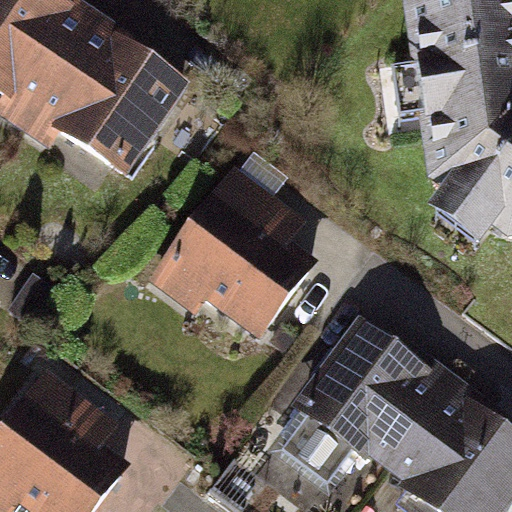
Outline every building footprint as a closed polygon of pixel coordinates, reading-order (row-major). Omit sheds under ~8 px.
[(53,0),(0,0),(0,105),(6,110),(0,118),(0,121),(60,161),(71,144),(135,186),(196,95),(148,63),(53,0)] [(511,0),(454,0),(407,6),(435,197),(444,207),(429,228),(482,267),(497,243),(511,255),(511,0)] [(304,222),(239,173),(151,291),(201,328),(210,315),(265,355),(321,279),(283,251),(304,222)] [(419,352),(366,314),(294,412),(429,511),(511,511),(511,420),(492,406),(419,352)] [(122,427),(52,376),(0,448),(0,508),(5,511),(106,511),(132,476),(102,455),(122,427)]
